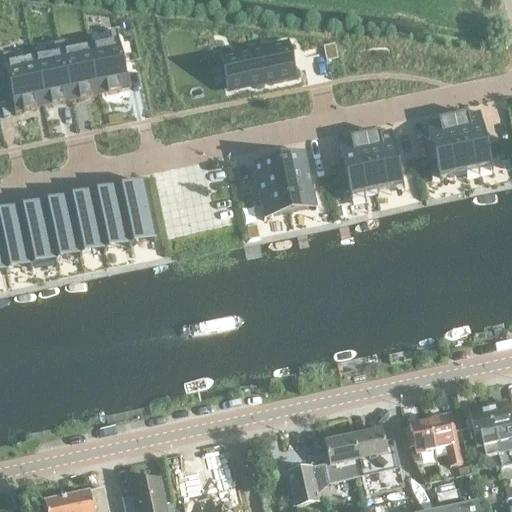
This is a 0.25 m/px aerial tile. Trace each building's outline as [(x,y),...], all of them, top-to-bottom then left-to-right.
[(111,41),(89,46),(101,98),(130,92),(117,33),(110,35),(111,41)] [(66,44),(60,46),(73,104),(101,98),(89,46),(67,51),(66,44)] [(245,57),(224,62),(227,77),(231,92),(247,88),(267,84),(270,83),(273,82),(274,85),(274,87),(286,84),(297,82),(295,76),(294,71),(292,60),(288,44),(277,46),(262,50),(263,53),(245,57)] [(55,53),(33,58),(44,110),(73,104),(60,46),(54,47),(55,53)] [(323,48),(326,62),(338,60),(335,46),(323,48)] [(10,57),(3,58),(16,117),(44,110),(33,58),(11,63),(10,57)] [(418,69),(457,72),(458,62),(418,60),(418,69)] [(476,113),(452,119),(455,135),(464,172),(489,166),(476,113)] [(437,122),(426,125),(429,139),(437,173),(438,178),(458,173),(464,172),(455,135),(452,119),(437,122)] [(390,133),(364,140),(377,192),(403,186),(390,133)] [(364,140),(338,146),(351,199),(377,192),(364,140)] [(303,154),(277,161),(285,192),(290,213),(316,207),(303,154)] [(256,166),(252,167),(255,178),(261,204),(265,220),(278,216),(290,213),(285,192),(277,161),(265,164),(256,166)] [(142,184),(117,189),(127,240),(153,234),(142,184)] [(117,189),(92,194),(103,245),(127,240),(117,189)] [(92,194),(67,199),(78,250),(103,245),(92,194)] [(67,199),(42,205),(53,255),(78,250),(67,199)] [(42,205),(17,210),(28,261),(53,255),(42,205)] [(17,210),(0,214),(0,249),(4,266),(28,261),(17,210)] [(506,404),(487,408),(497,450),(498,457),(510,455),(506,436),(511,434),(511,411),(510,403),(506,404)] [(497,450),(487,408),(468,412),(470,422),(465,423),(467,433),(473,432),(475,443),(477,451),(483,449),(485,460),(498,457),(497,450)] [(446,417),(427,421),(434,451),(447,448),(451,467),(461,465),(452,426),(448,427),(446,417)] [(415,456),(434,451),(427,421),(408,425),(411,435),(406,437),(409,450),(414,448),(415,456)] [(381,432),(356,437),(352,438),(357,462),(361,478),(394,472),(393,468),(390,452),(385,453),(381,432)] [(361,478),(357,462),(352,438),(324,443),(328,465),(323,466),(323,467),(288,475),(295,508),(317,504),(313,482),(325,480),(326,485),(361,478)] [(172,511),(170,502),(163,503),(159,481),(128,487),(130,498),(121,500),(123,511),(172,511)] [(45,511),(107,511),(103,490),(73,497),(44,503),(45,511)]
